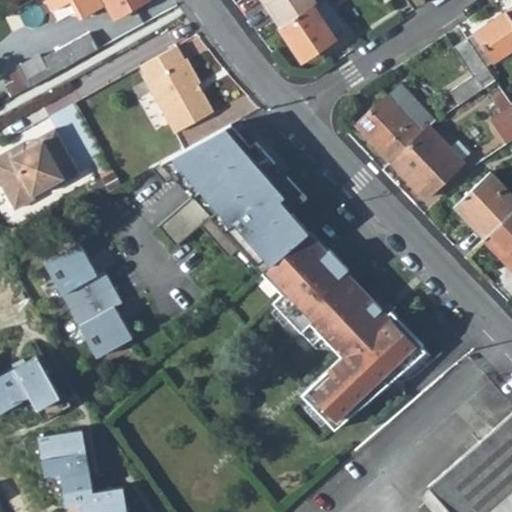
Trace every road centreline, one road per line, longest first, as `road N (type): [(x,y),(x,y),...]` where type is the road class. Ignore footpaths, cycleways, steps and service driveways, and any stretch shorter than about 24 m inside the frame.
road 1 (residential): [(294,114),(511,340)]
road 2 (unclassified): [(350,511),(385,464),(511,358)]
road 3 (residential): [(294,114),(463,0)]
road 4 (residential): [(204,0),(294,114)]
